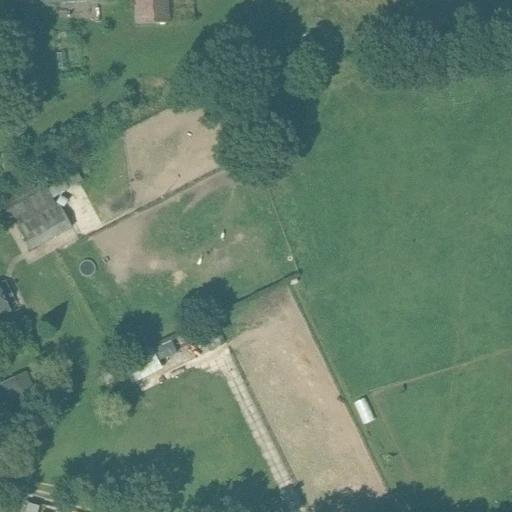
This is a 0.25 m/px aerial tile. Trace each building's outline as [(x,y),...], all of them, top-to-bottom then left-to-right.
[(133,0),(135,25),(168,23),(167,0),(133,0)] [(18,190),(0,200),(0,225),(13,218),(19,227),(18,228),(30,249),(72,226),(68,220),(64,212),(60,204),(56,206),(52,200),(68,191),(68,189),(56,169),(40,178),(18,190)] [(0,315),(11,310),(0,287),(0,315)] [(121,364),(130,384),(161,369),(152,349),(121,364)] [(7,390),(12,402),(34,391),(29,380),(7,390)]
